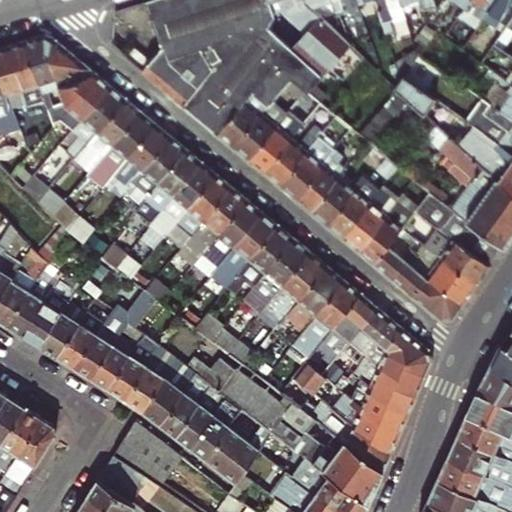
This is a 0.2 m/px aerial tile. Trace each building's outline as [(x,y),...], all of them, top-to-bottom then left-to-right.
[(160,0),(145,5),(159,49),(166,47),(173,67),(204,58),(210,70),(189,96),(181,106),(217,135),(250,94),(268,108),(276,98),(283,90),(290,81),(304,93),(306,94),(320,77),(288,51),(266,32),(271,19),(266,3),(264,0),(160,0)] [(303,5),(301,0),(264,0),(266,3),(275,0),(276,0),(281,14),(303,33),(307,37),(310,34),(330,51),(326,56),(333,63),(347,45),(321,21),(310,11),(303,5)] [(276,0),(275,0),(266,3),(271,19),(281,14),(276,0)] [(332,18),(325,0),(301,0),(303,5),(310,11),(321,8),(325,20),(332,18)] [(349,0),(325,0),(332,18),(339,15),(360,9),(359,5),(352,8),(349,0)] [(373,0),(349,0),(352,8),(359,5),(360,9),(374,4),(373,0)] [(373,0),(374,4),(384,32),(390,30),(387,20),(391,19),(388,8),(398,5),(396,0),(373,0)] [(420,0),(423,9),(435,5),(433,0),(420,0)] [(480,9),(487,14),(497,0),(468,0),(464,7),(460,12),(472,20),(480,9)] [(511,0),(497,0),(487,14),(485,17),(496,26),(511,2),(511,0)] [(511,2),(496,26),(503,30),(507,25),(511,18),(511,2)] [(321,8),(310,11),(321,21),(325,20),(321,8)] [(494,43),(509,53),(511,47),(511,28),(507,25),(503,30),(494,43)] [(307,37),(303,33),(288,51),(320,77),(333,63),(326,56),(330,51),(310,34),(307,37)] [(45,36),(37,38),(54,90),(96,76),(72,56),(51,40),(45,36)] [(21,43),(40,102),(41,105),(57,99),(54,90),(37,38),(21,43)] [(21,43),(0,50),(0,88),(7,111),(40,102),(21,43)] [(165,61),(173,67),(166,47),(159,49),(153,57),(162,65),(165,61)] [(126,60),(141,72),(149,62),(134,50),(126,60)] [(162,65),(153,57),(149,62),(141,72),(181,106),(189,96),(210,70),(204,58),(173,67),(165,61),(162,65)] [(511,84),(507,81),(487,68),(484,74),(493,80),(509,90),(496,108),(511,119),(511,84)] [(392,85),(396,89),(424,114),(433,96),(400,74),(392,85)] [(96,76),(54,90),(57,99),(41,105),(45,118),(50,113),(70,130),(106,85),(96,76)] [(509,90),(493,80),(481,97),(488,102),(496,108),(509,90)] [(298,101),(304,93),(290,81),(283,90),(298,101)] [(65,153),(71,158),(121,97),(106,85),(70,130),(78,137),(65,153)] [(304,93),(298,101),(314,114),(321,105),(306,94),(304,93)] [(234,149),(268,108),(250,94),(217,135),(234,149)] [(81,179),(98,158),(137,110),(121,97),(71,158),(80,166),(74,174),(81,179)] [(511,119),(496,108),(488,102),(481,97),(466,119),(482,130),(500,143),(511,151),(511,119)] [(276,98),(268,108),(234,149),(248,161),(276,127),(286,114),(277,106),(281,101),(276,98)] [(321,105),(314,114),(330,127),(337,118),(321,105)] [(114,171),(153,123),(137,110),(98,158),(114,171)] [(292,140),(305,125),(296,118),(284,133),(276,127),(248,161),(264,174),(292,140)] [(295,200),(353,131),(337,118),(330,127),(324,133),(280,187),(295,200)] [(168,135),(153,123),(114,171),(111,175),(118,180),(122,175),(128,179),(140,169),(168,135)] [(300,147),(292,140),(264,174),(280,187),(324,133),(316,127),(300,147)] [(511,151),(500,143),(482,130),(473,143),(474,148),(481,153),(505,170),(498,180),(511,192),(511,151)] [(353,131),(295,200),(311,213),(339,179),(369,143),(353,131)] [(120,188),(122,190),(139,203),(144,196),(184,148),(168,135),(140,169),(128,179),(122,175),(118,180),(123,185),(120,188)] [(503,246),(511,232),(511,192),(498,180),(476,161),(457,144),(451,151),(458,157),(457,159),(453,164),(471,181),(451,208),(503,246)] [(144,196),(159,208),(198,160),(184,148),(144,196)] [(505,170),(481,153),(476,161),(498,180),(505,170)] [(3,169),(22,188),(32,176),(12,158),(3,169)] [(198,160),(159,208),(151,218),(158,223),(168,211),(177,218),(214,173),(198,160)] [(229,185),(214,173),(177,218),(192,230),(229,185)] [(46,189),(32,176),(22,188),(37,201),(46,189)] [(327,226),(355,191),(339,179),(311,213),(327,226)] [(229,185),(192,230),(174,252),(190,264),(245,198),(229,185)] [(359,252),(401,201),(385,188),(371,205),(343,239),(359,252)] [(35,203),(50,218),(62,203),(46,189),(37,201),(35,203)] [(343,239),(371,205),(355,191),(327,226),(343,239)] [(438,229),(450,238),(489,265),(503,246),(451,208),(433,194),(417,214),(438,229)] [(190,264),(206,277),(261,211),(245,198),(190,264)] [(400,235),(410,223),(417,214),(401,201),(359,252),(374,265),(389,248),(400,235)] [(261,211),(206,277),(221,290),(228,282),(276,223),(261,211)] [(90,229),(76,218),(64,233),(69,236),(78,243),(90,229)] [(244,280),(251,286),(292,236),(276,223),(228,282),(235,289),(244,280)] [(422,253),(416,261),(429,271),(425,277),(462,304),(476,284),(436,256),(427,248),(414,234),(418,229),(410,223),(400,235),(422,253)] [(0,255),(1,254),(16,230),(10,224),(0,237),(0,255)] [(436,256),(450,238),(438,229),(427,248),(436,256)] [(57,267),(78,243),(69,236),(49,261),(56,266),(57,267)] [(292,236),(251,286),(242,298),(260,313),(265,307),(281,288),(280,286),(309,250),(292,236)] [(476,284),(489,265),(450,238),(436,256),(476,284)] [(0,319),(6,323),(46,259),(42,256),(31,245),(26,252),(35,257),(27,270),(18,265),(0,292),(0,319)] [(421,274),(412,266),(389,248),(374,265),(407,292),(421,274)] [(326,264),(309,250),(280,286),(281,288),(265,307),(279,320),(281,317),(326,264)] [(127,279),(137,267),(138,265),(122,253),(110,267),(127,279)] [(0,292),(18,265),(1,254),(0,255),(0,292)] [(6,323),(22,334),(50,290),(52,287),(46,283),(56,266),(49,261),(46,259),(6,323)] [(451,319),(462,304),(425,277),(429,271),(416,261),(412,266),(421,274),(407,292),(442,320),(451,319)] [(326,264),(281,317),(299,332),(343,278),(326,264)] [(153,278),(137,267),(127,279),(143,291),(153,278)] [(52,287),(50,290),(58,295),(70,277),(63,271),(52,287)] [(39,344),(67,300),(78,283),(70,277),(58,295),(50,290),(22,334),(39,344)] [(311,350),(329,328),(359,292),(343,278),(299,332),(291,341),(308,354),(311,350)] [(343,346),(347,341),(376,306),(359,292),(329,328),(338,334),(335,338),(332,336),(321,350),(332,359),(343,346)] [(85,311),(67,300),(39,344),(57,355),(78,321),(85,311)] [(376,306),(347,341),(364,355),(367,352),(373,344),(376,340),(392,319),(376,306)] [(115,311),(110,307),(106,314),(110,317),(115,311)] [(191,327),(208,339),(218,326),(202,314),(191,327)] [(376,340),(380,344),(385,347),(423,377),(431,360),(429,349),(392,319),(376,340)] [(95,332),(78,321),(57,355),(73,366),(95,332)] [(120,333),(118,332),(90,377),(109,389),(131,354),(134,345),(135,343),(136,344),(139,339),(144,342),(147,336),(133,325),(128,321),(120,333)] [(95,332),(73,366),(90,377),(118,332),(101,322),(95,332)] [(208,339),(226,353),(237,341),(218,326),(208,339)] [(131,354),(109,389),(126,399),(157,351),(160,353),(163,347),(157,343),(147,336),(144,342),(139,339),(136,344),(135,343),(134,345),(131,354)] [(226,353),(242,365),(252,353),(237,341),(226,353)] [(511,352),(508,349),(502,345),(500,347),(491,367),(511,379),(511,352)] [(332,359),(328,364),(319,374),(327,380),(350,352),(343,346),(332,359)] [(126,399),(141,409),(166,375),(176,357),(163,347),(160,353),(157,351),(126,399)] [(363,357),(375,366),(414,397),(423,377),(385,347),(383,352),(376,349),(374,357),(367,352),(364,355),(363,357)] [(302,361),(319,374),(328,364),(311,350),(308,354),(302,361)] [(242,365),(260,378),(270,366),(252,353),(242,365)] [(304,432),(314,419),(305,412),(291,402),(287,409),(219,357),(210,368),(194,355),(185,364),(202,377),(212,384),(227,396),(243,408),(259,420),(274,431),(368,502),(382,470),(344,442),(336,452),(325,444),(323,446),(304,432)] [(181,370),(194,380),(198,383),(202,377),(185,364),(176,357),(166,375),(141,409),(161,424),(192,383),(179,372),(181,370)] [(338,397),(330,407),(389,454),(397,436),(359,406),(338,389),(333,385),(327,380),(319,374),(302,361),(291,375),(313,393),(321,383),(338,397)] [(375,366),(367,385),(406,416),(414,397),(375,366)] [(511,379),(491,367),(478,392),(511,408),(511,379)] [(333,385),(338,389),(346,378),(342,375),(333,385)] [(161,424),(175,434),(212,384),(202,377),(198,383),(194,380),(192,383),(161,424)] [(212,384),(175,434),(191,446),(227,396),(212,384)] [(406,416),(367,385),(359,406),(397,436),(406,416)] [(468,414),(511,434),(511,408),(478,392),(468,414)] [(0,443),(24,406),(6,395),(0,405),(0,443)] [(191,446),(206,458),(230,425),(243,408),(227,396),(191,446)] [(344,442),(382,470),(389,454),(330,407),(319,398),(318,396),(305,412),(314,419),(344,442)] [(24,406),(0,443),(0,465),(7,470),(41,417),(24,406)] [(458,435),(496,454),(511,461),(511,434),(468,414),(458,435)] [(53,424),(41,417),(7,470),(0,481),(0,483),(5,487),(17,494),(55,434),(53,424)] [(134,420),(116,449),(148,472),(165,483),(182,456),(134,420)] [(222,469),(246,437),(230,425),(206,458),(222,469)] [(282,468),(296,479),(340,511),(364,511),(368,502),(274,431),(261,448),(259,451),(282,468)] [(448,457),(511,486),(511,461),(496,454),(458,435),(448,457)] [(261,448),(246,437),(222,469),(237,481),(243,473),(259,451),(261,448)] [(116,449),(112,456),(143,477),(144,478),(148,472),(116,449)] [(112,456),(97,479),(129,502),(144,478),(143,477),(112,456)] [(511,486),(448,457),(439,478),(511,511),(511,486)] [(296,479),(282,468),(267,490),(281,500),(296,479)] [(237,481),(229,491),(240,499),(253,480),(243,473),(237,481)] [(511,511),(439,478),(429,499),(455,511),(511,511)] [(87,495),(113,511),(144,511),(141,510),(129,502),(97,479),(87,495)] [(340,511),(296,479),(281,500),(296,511),(298,511),(340,511)] [(0,511),(6,511),(17,494),(5,487),(0,494),(0,511)] [(76,511),(113,511),(87,495),(76,511)] [(455,511),(429,499),(423,511),(455,511)]
